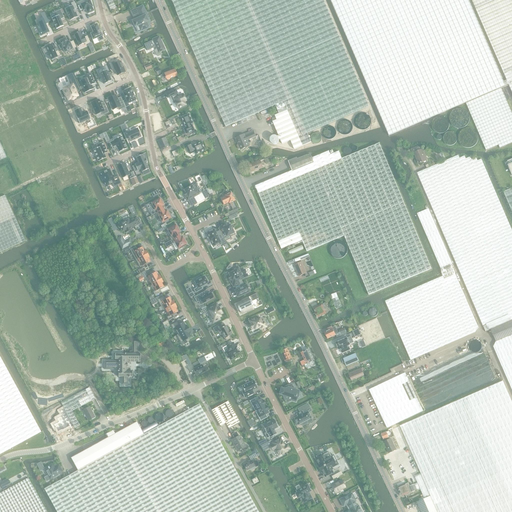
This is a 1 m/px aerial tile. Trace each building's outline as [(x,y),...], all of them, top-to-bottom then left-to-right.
[(86,0),(87,2),(78,6),(80,11),(83,10),(83,11),(86,10),(88,14),(94,11),(93,10),(92,7),(91,5),(92,4),(91,0),(86,0)] [(112,0),(105,0),(110,10),(116,7),(112,0)] [(171,0),(226,127),(275,106),(279,114),(287,111),(303,146),(311,142),(307,134),(369,107),(323,0),(171,0)] [(511,113),(501,89),(508,85),(507,81),(504,82),(468,0),(331,0),(338,17),(389,135),(389,136),(466,104),(486,151),(498,145),(500,149),(511,143),(511,113)] [(511,0),(471,0),(507,81),(508,85),(511,93),(511,0)] [(72,6),(65,9),(70,20),(78,17),(74,9),(77,8),(74,2),(71,3),(72,6)] [(133,22),(132,22),(134,26),(135,26),(135,27),(135,26),(138,32),(142,30),(148,27),(146,22),(148,21),(144,14),(146,13),(143,6),(136,9),(139,15),(136,17),(137,19),(136,19),(133,21),(133,22)] [(56,17),(52,19),(56,29),(63,26),(60,19),(64,18),(62,14),(60,10),(54,12),(56,17)] [(37,27),(41,36),(49,32),(46,24),(49,23),(44,12),(40,14),(42,18),(37,21),(39,26),(37,27)] [(91,35),(90,35),(92,40),(97,38),(99,42),(104,39),(97,24),(91,27),(94,33),(91,34),(91,35)] [(80,32),(74,35),(79,46),(85,43),(85,45),(90,43),(87,36),(84,37),(84,36),(82,37),(80,32)] [(165,50),(162,43),(161,43),(159,40),(160,39),(159,36),(153,39),(153,40),(144,44),(147,51),(156,47),(157,49),(155,50),(158,56),(162,54),(161,52),(162,52),(162,51),(165,50)] [(66,38),(60,41),(65,52),(76,47),(73,41),(70,42),(69,41),(67,42),(66,38)] [(46,48),(43,49),(45,53),(47,52),(51,60),(61,56),(58,50),(57,48),(54,50),(52,45),(45,47),(46,48)] [(112,62),(108,64),(111,70),(114,69),(117,76),(120,74),(120,75),(124,73),(123,72),(124,72),(120,62),(113,64),(112,62)] [(107,70),(99,73),(99,74),(100,73),(105,84),(104,84),(112,81),(111,81),(110,78),(108,73),(106,70),(107,70)] [(162,78),(165,77),(167,80),(177,76),(175,70),(161,75),(157,77),(158,80),(162,78)] [(85,78),(80,81),(85,92),(85,93),(94,89),(93,89),(92,85),(95,83),(90,74),(91,73),(90,73),(84,76),(85,78)] [(68,80),(71,86),(63,89),(68,100),(71,99),(72,100),(75,98),(75,97),(78,96),(76,92),(80,90),(74,77),(68,80)] [(130,88),(122,92),(126,100),(123,101),(126,108),(129,106),(128,104),(136,100),(130,88)] [(176,89),(166,94),(168,98),(170,97),(172,99),(174,98),(176,102),(175,103),(178,109),(180,108),(181,107),(186,105),(184,101),(185,101),(184,99),(185,99),(183,94),(178,96),(177,93),(176,89)] [(116,95),(108,98),(113,110),(118,108),(119,110),(125,107),(121,97),(117,99),(116,95)] [(99,100),(91,103),(96,115),(101,112),(102,115),(108,112),(104,102),(101,104),(99,100)] [(84,113),(81,108),(74,111),(77,116),(76,116),(79,124),(90,119),(87,111),(84,113)] [(290,141),(294,150),(303,146),(287,111),(279,114),(275,116),(276,120),(272,122),(279,136),(277,137),(275,136),(274,136),(272,136),(271,137),(270,139),(270,141),(271,143),(272,144),(274,144),(275,144),(277,143),(278,142),(278,141),(280,140),(282,144),(290,141)] [(372,121),(372,119),(372,118),(371,116),(370,115),(369,114),(367,113),(366,113),(364,112),(362,112),(361,113),(359,113),(358,115),(357,115),(356,117),(355,119),(355,121),(355,123),(356,124),(356,126),(357,127),(359,128),(360,129),(361,129),(363,130),(365,130),(367,129),(368,129),(369,128),(371,126),(371,125),(372,123),(372,121)] [(469,120),(469,119),(469,117),(468,116),(467,114),(465,113),(464,112),(462,112),(460,112),(458,112),(457,113),(456,113),(454,114),(453,116),(453,117),(452,119),(452,120),(452,122),(453,124),(454,126),(455,127),(457,128),(458,129),(460,129),(461,129),(463,129),(465,128),(466,127),(467,126),(468,125),(469,124),(469,122),(469,120)] [(195,130),(194,129),(192,125),(191,124),(193,123),(189,114),(181,117),(185,126),(186,126),(187,127),(184,129),(186,134),(195,130)] [(353,127),(353,125),(353,124),(352,122),(351,121),(350,120),(348,119),(346,119),(344,119),(342,119),(341,120),(340,121),(339,122),(338,123),(337,125),(337,126),(337,128),(337,129),(338,131),(339,132),(341,133),(342,134),(343,135),(345,135),(346,135),(348,134),(349,134),(351,133),(352,132),(353,130),(353,129),(353,127)] [(449,125),(449,124),(449,123),(448,122),(447,120),(446,120),(445,119),(442,119),(441,119),(440,119),(439,120),(438,120),(437,122),(436,123),(436,124),(436,125),(436,126),(436,128),(437,129),(437,130),(439,131),(440,132),(442,132),(443,132),(444,132),(445,131),(447,130),(448,128),(449,127),(449,125)] [(94,120),(86,123),(89,129),(97,126),(94,120)] [(336,132),(336,130),(335,129),(334,127),(332,126),(331,126),(330,125),(328,126),(327,126),(325,127),(324,128),(324,129),(323,130),(323,132),(323,133),(323,134),(324,135),(325,136),(326,137),(327,138),(328,138),(329,138),(331,138),(332,138),(333,137),(334,137),(335,135),(336,133),(336,132)] [(129,138),(130,141),(141,137),(137,129),(127,133),(126,132),(123,133),(126,139),(129,138)] [(321,137),(321,136),(320,135),(319,133),(318,132),(317,131),(315,131),(313,131),(311,133),(311,134),(310,135),(310,136),(309,137),(310,138),(310,139),(310,140),(311,141),(312,141),(313,142),(314,142),(315,142),(316,142),(317,142),(319,141),(320,139),(321,138),(321,137)] [(239,145),(237,145),(239,149),(240,149),(241,150),(249,146),(247,141),(256,136),(254,132),(245,136),(244,135),(236,138),(239,145)] [(478,140),(478,139),(477,137),(477,135),(475,134),(474,133),(473,132),(471,132),(469,132),(467,132),(465,133),(464,133),(463,134),(462,136),(461,137),(461,139),(461,140),(461,142),(462,144),(463,145),(464,147),(465,147),(466,148),(468,149),(470,149),(471,149),(473,148),(474,147),(476,146),(477,145),(477,144),(478,142),(478,140)] [(457,140),(457,138),(457,137),(456,136),(456,135),(454,134),(453,133),(452,133),(451,133),(450,133),(448,133),(447,133),(446,135),(445,136),(444,137),(444,138),(444,139),(444,141),(444,142),(445,143),(445,144),(446,145),(448,146),(449,146),(450,146),(452,146),(453,146),(454,145),(455,145),(456,143),(457,142),(457,141),(457,140)] [(119,152),(127,149),(121,136),(114,140),(114,141),(110,143),(113,149),(117,147),(119,152)] [(165,137),(157,141),(161,149),(161,150),(166,149),(165,147),(169,146),(165,137)] [(267,138),(261,140),(262,141),(264,147),(270,144),(267,138)] [(97,145),(92,147),(93,150),(98,161),(106,158),(104,154),(107,152),(103,142),(97,145)] [(205,150),(201,142),(193,146),(191,143),(186,146),(190,154),(195,152),(196,154),(205,150)] [(325,152),(312,158),(314,162),(293,171),(292,170),(255,186),(278,240),(299,232),(302,240),(307,251),(344,236),(368,295),(431,270),(403,202),(402,199),(379,144),(344,158),(340,150),(326,155),(325,152)] [(414,153),(419,164),(427,161),(422,150),(421,150),(420,148),(417,147),(411,150),(413,154),(414,153)] [(135,165),(132,166),(135,172),(141,169),(142,172),(149,169),(146,163),(147,162),(146,160),(147,159),(145,155),(144,154),(143,154),(136,158),(138,163),(135,164),(135,165)] [(290,165),(292,170),(293,171),(314,162),(312,158),(310,154),(307,156),(306,156),(297,159),(297,158),(288,161),(290,165)] [(488,331),(490,330),(511,320),(511,231),(481,159),(477,161),(476,158),(471,160),(470,157),(466,159),(464,156),(459,158),(458,155),(453,158),(449,159),(417,173),(483,326),(486,325),(488,331)] [(263,168),(260,161),(249,165),(251,172),(263,168)] [(124,163),(117,166),(122,178),(130,175),(124,163)] [(102,176),(100,177),(102,181),(104,180),(107,186),(112,184),(114,187),(121,184),(118,176),(113,178),(109,170),(101,173),(102,176)] [(133,172),(130,173),(133,178),(130,179),(131,182),(134,181),(135,185),(139,183),(136,177),(133,172)] [(185,191),(183,192),(186,198),(188,200),(191,206),(196,203),(193,197),(199,194),(202,192),(197,183),(192,186),(184,190),(185,191)] [(511,187),(503,191),(511,212),(511,187)] [(221,199),(223,203),(224,205),(228,203),(229,204),(230,203),(233,209),(232,209),(233,210),(237,208),(237,207),(236,208),(233,201),(235,200),(231,192),(225,195),(225,197),(221,199)] [(5,195),(0,197),(0,252),(25,241),(20,230),(9,205),(5,195)] [(152,203),(147,206),(152,215),(155,214),(165,208),(164,205),(163,205),(162,203),(163,202),(161,199),(160,199),(152,203)] [(429,209),(427,205),(425,206),(426,210),(417,214),(441,269),(451,265),(452,264),(428,209),(429,209)] [(165,208),(155,214),(157,217),(159,216),(162,222),(170,218),(170,217),(171,217),(169,213),(168,214),(167,211),(165,208)] [(237,212),(228,217),(230,220),(237,217),(236,215),(238,214),(237,212)] [(122,220),(116,224),(119,231),(121,229),(122,231),(124,230),(125,232),(132,229),(134,227),(134,226),(139,223),(136,217),(130,220),(130,219),(127,215),(121,218),(122,220)] [(220,227),(218,228),(219,231),(223,238),(225,241),(232,238),(231,236),(235,235),(230,225),(229,225),(228,223),(222,226),(223,226),(220,227)] [(175,225),(168,230),(172,236),(170,237),(171,240),(181,235),(179,232),(177,229),(178,229),(176,226),(175,225)] [(214,229),(207,233),(209,238),(208,238),(210,242),(211,241),(213,246),(220,243),(222,246),(227,244),(225,241),(223,239),(223,238),(219,231),(216,233),(214,229)] [(281,249),(302,240),(299,232),(278,240),(281,249)] [(171,240),(164,244),(167,248),(173,245),(172,244),(175,242),(175,243),(178,249),(186,244),(187,243),(185,240),(184,240),(182,238),(183,237),(181,234),(181,235),(171,240)] [(124,243),(121,237),(117,240),(122,249),(132,244),(129,240),(124,243)] [(345,249),(345,247),(344,246),(344,245),(342,243),(341,242),(340,241),(337,241),(335,241),(334,241),(332,242),(331,243),(330,244),(329,246),(329,247),(329,249),(329,250),(329,252),(330,253),(331,255),(332,256),(333,256),(334,257),(336,257),(338,257),(340,257),(341,256),(342,255),(343,253),(344,252),(345,251),(345,249)] [(136,247),(130,250),(136,260),(147,254),(145,250),(144,250),(143,247),(137,250),(136,247)] [(147,254),(136,260),(140,267),(150,261),(149,258),(147,254)] [(294,259),(289,262),(290,265),(296,262),(310,257),(308,254),(294,259)] [(306,273),(301,262),(294,265),(299,276),(306,273)] [(442,274),(443,276),(444,279),(455,274),(451,265),(441,269),(442,274)] [(229,275),(227,275),(230,281),(231,284),(232,284),(234,287),(239,284),(240,286),(243,284),(241,279),(243,278),(248,276),(246,273),(247,273),(246,272),(246,273),(245,270),(240,272),(238,267),(233,269),(233,271),(229,274),(229,275)] [(148,270),(141,274),(144,280),(147,278),(146,276),(150,274),(148,270)] [(156,272),(148,277),(152,284),(161,279),(159,275),(158,275),(156,272)] [(410,360),(479,330),(455,274),(444,279),(443,276),(385,302),(410,360)] [(197,281),(193,283),(196,288),(194,289),(195,293),(202,289),(201,286),(207,283),(207,282),(208,282),(205,277),(205,278),(204,277),(201,278),(201,277),(196,279),(197,281)] [(161,279),(152,284),(155,291),(153,292),(155,295),(161,292),(159,289),(164,287),(162,283),(163,283),(161,279)] [(241,288),(235,291),(238,297),(250,291),(248,289),(249,288),(248,288),(247,285),(244,286),(244,284),(243,284),(240,286),(241,288)] [(202,293),(194,297),(197,303),(202,300),(204,303),(213,298),(213,297),(214,297),(212,293),(211,294),(210,292),(204,296),(202,293)] [(250,297),(243,301),(247,311),(254,308),(254,309),(259,307),(258,306),(262,304),(260,300),(259,301),(258,299),(259,298),(257,293),(250,296),(250,297)] [(342,307),(336,293),(330,295),(335,309),(342,307)] [(163,297),(158,300),(163,310),(175,304),(172,300),(170,297),(165,300),(163,297)] [(327,308),(325,303),(314,308),(316,313),(315,314),(317,318),(326,314),(324,310),(327,308)] [(175,304),(163,310),(165,309),(169,316),(167,317),(169,321),(174,318),(173,314),(178,312),(176,308),(177,308),(175,304)] [(209,316),(213,323),(220,320),(218,317),(220,316),(219,315),(222,313),(218,307),(216,304),(208,309),(212,315),(209,316)] [(255,318),(249,321),(250,324),(252,329),(255,328),(255,329),(260,327),(261,329),(266,327),(263,320),(261,321),(260,318),(256,320),(255,318)] [(511,320),(490,330),(495,342),(511,334),(511,320)] [(177,322),(171,325),(173,328),(175,327),(179,334),(177,335),(188,329),(186,325),(185,326),(184,322),(178,325),(177,322)] [(217,327),(218,330),(218,331),(220,335),(222,334),(225,339),(225,338),(227,340),(231,338),(229,336),(231,335),(231,334),(232,334),(230,330),(228,330),(227,328),(226,329),(225,327),(226,326),(225,326),(223,323),(219,326),(217,327)] [(337,332),(335,327),(332,328),(331,327),(327,329),(328,331),(324,333),(327,339),(335,336),(334,333),(337,332)] [(188,329),(177,335),(183,346),(188,343),(186,340),(191,337),(190,333),(188,329)] [(358,329),(353,331),(355,337),(361,334),(358,329)] [(511,334),(495,342),(492,347),(511,392),(511,334)] [(347,338),(336,343),(339,349),(340,349),(342,353),(350,350),(348,345),(350,345),(350,344),(354,342),(351,337),(347,338)] [(227,346),(223,348),(228,358),(229,357),(230,360),(235,357),(234,355),(239,352),(239,351),(237,347),(236,346),(235,347),(233,343),(227,346)] [(119,361),(104,361),(104,369),(119,370),(119,371),(118,371),(118,372),(118,377),(122,377),(122,385),(129,385),(129,377),(130,377),(132,377),(132,371),(126,371),(126,367),(127,367),(127,364),(126,364),(126,360),(140,360),(140,354),(139,354),(139,347),(132,347),(132,354),(125,354),(125,353),(125,354),(115,354),(115,360),(119,360),(119,361)] [(281,351),(286,362),(292,359),(287,349),(281,351)] [(304,361),(300,363),(302,366),(304,365),(306,368),(310,366),(309,363),(313,360),(308,349),(300,353),(304,361)] [(356,353),(343,359),(346,366),(359,361),(356,353)] [(0,357),(0,454),(41,432),(0,357)] [(200,366),(193,369),(196,376),(206,371),(204,367),(208,366),(206,362),(200,364),(200,366)] [(364,376),(361,369),(348,374),(351,381),(364,376)] [(398,376),(369,390),(387,428),(423,411),(405,373),(404,373),(398,376)] [(244,390),(241,391),(244,398),(254,393),(253,390),(257,388),(254,380),(242,386),(244,390)] [(511,511),(511,404),(503,383),(400,426),(406,440),(421,473),(415,476),(418,483),(420,488),(424,497),(425,499),(431,496),(437,511),(511,511)] [(298,392),(298,391),(295,390),(293,387),(291,387),(290,386),(287,388),(286,390),(281,388),(280,394),(284,395),(284,398),(285,400),(288,399),(289,402),(292,400),(296,402),(296,401),(295,400),(296,397),(297,396),(296,395),(297,392),(298,392)] [(89,387),(61,402),(75,428),(79,425),(72,411),(95,399),(89,387)] [(257,397),(250,401),(255,411),(265,406),(265,405),(266,405),(263,400),(262,401),(261,399),(259,400),(257,397)] [(229,428),(234,425),(239,422),(228,401),(211,410),(220,427),(226,424),(229,428)] [(56,511),(257,511),(199,404),(144,434),(78,471),(44,489),(56,511)] [(298,417),(294,419),(295,420),(294,420),(296,424),(297,424),(298,425),(301,424),(303,426),(308,423),(307,421),(312,418),(308,411),(308,412),(307,410),(310,408),(308,404),(298,409),(300,413),(297,414),(298,417)] [(265,406),(255,411),(260,421),(268,417),(266,414),(269,413),(268,411),(268,410),(266,406),(265,406)] [(95,417),(89,407),(83,411),(88,421),(95,417)] [(62,429),(63,430),(69,427),(68,424),(71,423),(64,409),(60,411),(62,416),(56,419),(58,422),(53,425),(55,428),(56,427),(58,432),(62,429)] [(262,425),(267,433),(268,432),(270,437),(277,434),(274,429),(278,427),(274,419),(262,425)] [(144,434),(137,422),(115,434),(113,430),(106,434),(108,438),(71,458),(78,471),(144,434)] [(389,431),(381,434),(383,439),(388,437),(388,436),(390,435),(390,434),(389,431)] [(243,444),(239,436),(236,432),(231,434),(234,439),(231,440),(238,451),(243,448),(245,450),(247,449),(248,448),(248,445),(246,444),(243,444)] [(289,449),(287,445),(285,446),(281,439),(276,441),(277,443),(271,446),(273,450),(275,449),(279,455),(287,451),(287,450),(289,449)] [(395,450),(390,439),(383,443),(389,453),(395,450)] [(251,461),(243,465),(246,471),(254,466),(254,467),(257,466),(258,464),(256,460),(255,461),(253,458),(256,456),(259,455),(256,449),(253,451),(247,454),(251,461)] [(323,453),(315,458),(319,466),(318,466),(321,473),(324,472),(326,476),(333,473),(331,470),(332,470),(332,468),(338,464),(333,454),(330,455),(329,452),(323,455),(323,453)] [(49,466),(44,469),(48,475),(44,477),(46,482),(50,480),(58,475),(57,475),(62,472),(58,465),(54,467),(51,469),(49,466)] [(23,471),(18,474),(21,480),(26,477),(23,471)] [(346,475),(345,473),(332,480),(333,482),(334,482),(335,483),(341,480),(342,481),(347,478),(346,475)] [(0,493),(0,511),(46,511),(36,492),(28,478),(25,480),(19,483),(4,491),(3,492),(2,492),(0,493)] [(10,484),(7,480),(0,483),(2,488),(6,486),(10,484)] [(341,480),(331,485),(335,493),(345,487),(341,480)] [(260,496),(270,490),(268,487),(269,486),(268,483),(265,485),(264,483),(261,485),(262,486),(257,489),(260,496)] [(296,491),(297,492),(297,493),(296,494),(298,498),(300,496),(304,502),(311,498),(309,492),(308,492),(310,491),(308,488),(310,488),(308,483),(304,485),(300,487),(301,488),(296,491)] [(408,483),(397,488),(400,492),(400,493),(399,494),(400,496),(402,497),(409,493),(412,492),(416,490),(420,488),(418,483),(414,484),(409,486),(408,483)] [(352,493),(340,500),(343,506),(346,505),(349,511),(346,511),(361,511),(358,506),(357,507),(356,505),(357,505),(355,502),(354,501),(355,500),(352,493)] [(437,511),(431,496),(425,499),(420,501),(418,502),(421,511),(437,511)]
